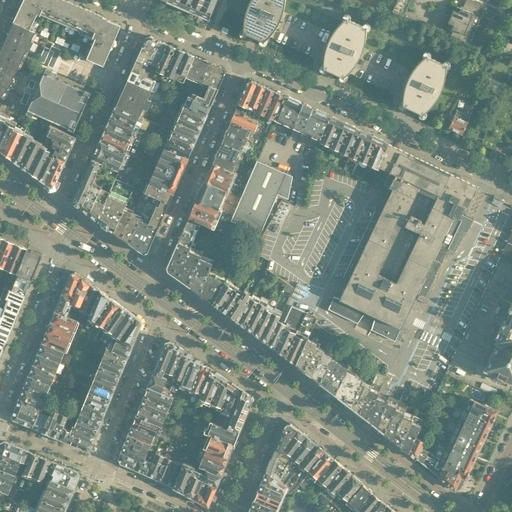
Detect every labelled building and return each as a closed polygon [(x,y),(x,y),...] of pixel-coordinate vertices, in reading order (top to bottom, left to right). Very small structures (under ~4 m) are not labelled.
[(104,66),(120,27),(121,25),(102,17),(103,16),(64,0),(23,0),(13,22),(30,29),(38,14),(40,15),(41,14),(93,36),(92,38),(95,39),(87,59),(104,66)] [(188,11),(193,0),(181,0),(179,6),(184,8),(184,9),(188,11)] [(199,14),(204,0),(193,0),(188,11),(193,13),(195,13),(199,14)] [(209,19),(217,0),(204,0),(199,14),(203,16),(204,18),(206,19),(208,18),(209,19)] [(282,15),(283,12),(284,9),(285,3),(285,1),(285,0),(250,0),(250,2),(248,5),(247,8),(246,11),(245,14),(245,15),(244,19),(244,21),(243,29),(243,33),(263,42),(268,38),(272,33),(273,31),(276,28),(277,26),(278,24),(280,21),(282,17),(282,15)] [(404,16),(410,0),(397,0),(392,11),(404,16)] [(465,0),(464,4),(479,10),(479,9),(481,5),(481,4),(472,0),(465,0)] [(472,26),(479,10),(464,4),(462,9),(457,7),(455,11),(453,10),(450,17),(472,26)] [(465,42),(472,26),(450,17),(448,23),(450,24),(448,28),(453,31),(451,36),(465,42)] [(362,52),(364,48),(364,45),(366,39),(366,38),(366,35),(366,32),(366,31),(366,27),(346,18),(338,27),(334,31),(333,34),(331,36),(330,38),(329,40),(328,43),(327,47),(325,50),(325,53),(325,54),(324,57),(323,65),(324,69),(343,78),(348,73),(352,69),(354,67),(356,64),(357,62),(359,60),(360,58),(361,56),(362,53),(362,52)] [(20,64),(35,32),(30,29),(13,22),(0,49),(0,82),(8,87),(9,86),(14,79),(13,78),(15,74),(20,64)] [(47,39),(49,33),(42,30),(40,36),(47,39)] [(511,42),(511,36),(507,35),(504,33),(502,39),(511,43),(511,42)] [(64,42),(65,40),(58,37),(55,42),(62,45),(64,42)] [(157,69),(167,44),(150,37),(146,38),(137,60),(148,64),(157,69)] [(78,52),(80,47),(73,44),(71,49),(78,52)] [(165,74),(177,48),(167,44),(157,69),(156,70),(165,74)] [(174,78),(186,52),(177,48),(165,74),(174,78)] [(183,82),(184,79),(195,56),(186,52),(174,78),(183,82)] [(201,82),(210,62),(195,56),(184,79),(194,83),(195,80),(201,82)] [(445,82),(445,78),(446,77),(446,71),(446,65),(427,56),(424,58),(422,59),(420,61),(418,64),(414,68),(413,71),(411,74),(409,77),(408,80),(406,83),(406,85),(405,87),(404,90),(404,91),(404,94),(403,98),(403,100),(403,102),(403,105),(423,115),(426,112),(428,110),(431,107),(433,104),(435,102),(437,99),(438,98),(440,94),(441,91),(442,89),(443,87),(444,84),(445,82)] [(143,75),(148,64),(137,60),(132,71),(143,75)] [(218,89),(226,72),(224,68),(210,62),(201,82),(208,85),(218,89)] [(86,102),(89,96),(90,96),(91,93),(85,90),(85,91),(78,88),(78,87),(76,87),(70,85),(70,84),(69,83),(68,84),(60,81),(61,79),(59,79),(59,80),(54,78),(56,74),(46,70),(26,115),(36,119),(38,115),(42,117),(41,118),(43,118),(51,121),(50,122),(52,122),(52,121),(59,124),(59,125),(61,126),(61,125),(68,128),(68,129),(74,131),(76,127),(75,127),(78,121),(79,121),(79,120),(78,120),(86,103),(87,102),(86,102)] [(150,90),(154,80),(143,75),(132,71),(128,80),(150,90)] [(151,100),(148,99),(151,90),(150,90),(128,80),(116,107),(139,117),(143,108),(147,110),(151,100)] [(248,107),(258,83),(251,80),(247,82),(238,103),(248,107)] [(8,87),(0,82),(0,94),(4,98),(11,88),(9,86),(8,87)] [(257,111),(266,87),(258,83),(248,107),(257,111)] [(211,106),(218,89),(208,85),(202,97),(194,94),(192,93),(190,96),(211,106)] [(266,115),(276,91),(266,87),(257,111),(266,115)] [(275,120),(284,95),(276,91),(266,115),(275,120)] [(211,106),(190,96),(188,95),(184,104),(207,114),(211,106)] [(283,123),(294,100),(294,99),(289,96),(287,96),(284,95),(275,120),(283,123)] [(0,130),(6,118),(8,115),(13,104),(4,98),(0,104),(0,130)] [(293,128),(303,104),(301,103),(300,101),(294,99),(294,100),(283,123),(293,128)] [(207,114),(184,104),(182,103),(178,112),(203,123),(207,114)] [(302,132),(312,108),(311,107),(310,106),(306,104),(304,104),(303,104),(293,128),(302,132)] [(258,122),(246,116),(244,115),(246,110),(237,106),(230,122),(250,130),(254,132),(258,122)] [(139,117),(116,107),(112,115),(140,128),(152,134),(156,124),(144,119),(139,117)] [(309,135),(320,111),(320,110),(316,109),(314,109),(312,108),(302,132),(309,135)] [(319,140),(330,116),(329,115),(328,114),(320,110),(320,111),(309,135),(319,140)] [(457,110),(448,127),(450,128),(462,134),(471,117),(457,110)] [(203,123),(178,112),(174,121),(200,132),(203,123)] [(140,128),(112,115),(108,124),(136,137),(148,142),(149,141),(152,134),(140,128)] [(329,146),(340,121),(336,119),(337,118),(332,115),(331,117),(330,116),(319,140),(320,140),(320,141),(329,146)] [(0,149),(2,151),(13,128),(16,122),(13,121),(6,118),(0,130),(0,149)] [(200,132),(174,121),(171,129),(196,140),(200,132)] [(339,150),(350,125),(350,124),(345,122),(345,123),(340,121),(329,146),(339,150)] [(246,141),(250,130),(230,122),(226,132),(246,141)] [(136,137),(108,124),(104,133),(132,146),(144,151),(148,142),(136,137)] [(349,154),(357,136),(360,130),(355,128),(356,126),(350,124),(350,125),(339,150),(349,154)] [(11,158),(23,134),(26,128),(21,126),(19,130),(13,128),(2,151),(11,158)] [(76,136),(72,135),(51,126),(47,135),(55,138),(72,146),(76,136)] [(262,148),(270,129),(266,128),(258,146),(262,148)] [(196,140),(171,129),(167,139),(170,140),(192,150),(196,140)] [(357,158),(365,140),(368,134),(360,130),(357,136),(349,154),(357,158)] [(242,151),(246,141),(226,132),(221,142),(242,151)] [(132,146),(104,133),(100,141),(128,154),(131,156),(140,159),(143,153),(144,151),(132,146)] [(21,165),(33,140),(33,138),(23,134),(11,158),(21,165)] [(367,162),(378,138),(378,137),(373,135),(372,136),(368,134),(365,140),(357,158),(367,162)] [(377,167),(387,143),(383,141),(384,140),(378,137),(378,138),(367,162),(377,167)] [(66,160),(72,146),(55,138),(53,143),(54,146),(57,147),(54,152),(58,154),(57,156),(66,160)] [(30,171),(41,147),(42,144),(33,140),(21,165),(30,171)] [(192,150),(170,140),(166,149),(188,158),(192,150)] [(131,156),(128,154),(100,141),(92,159),(114,169),(119,171),(124,173),(131,156)] [(143,153),(157,159),(155,163),(157,164),(145,192),(160,198),(169,203),(188,158),(166,149),(165,148),(149,141),(148,142),(144,151),(143,153)] [(237,161),(242,151),(221,142),(217,152),(237,161)] [(334,296),(328,309),(357,323),(364,313),(375,319),(371,329),(395,341),(401,328),(414,301),(417,293),(425,297),(448,249),(455,252),(473,220),(464,215),(461,214),(464,208),(464,207),(467,208),(477,186),(475,185),(461,179),(414,156),(399,148),(394,146),(387,143),(377,167),(384,170),(388,172),(388,171),(389,171),(389,172),(381,190),(382,194),(389,197),(385,206),(381,213),(375,210),(342,278),(346,280),(348,276),(351,277),(348,281),(340,299),(334,296)] [(38,177),(49,154),(50,151),(41,147),(30,171),(38,177)] [(53,168),(52,168),(57,156),(58,154),(54,152),(53,156),(49,154),(38,177),(46,183),(53,168)] [(233,171),(237,161),(217,152),(212,162),(233,171)] [(55,185),(66,160),(57,156),(52,168),(53,168),(46,183),(51,186),(55,185)] [(104,176),(114,169),(92,159),(85,175),(95,179),(97,176),(97,175),(98,173),(104,176)] [(260,234),(278,195),(288,199),(288,198),(292,176),(257,161),(230,221),(260,234)] [(238,173),(233,171),(212,162),(208,172),(234,183),(238,173)] [(128,203),(134,187),(131,186),(134,178),(124,173),(119,171),(110,192),(109,195),(98,220),(114,232),(125,206),(127,203),(128,203)] [(234,183),(208,172),(204,181),(229,191),(230,191),(234,183)] [(81,208),(92,184),(93,185),(94,182),(95,179),(85,175),(74,200),(75,204),(81,208)] [(229,191),(204,181),(201,189),(225,200),(229,191)] [(90,214),(101,188),(102,186),(94,182),(93,185),(92,184),(81,208),(90,214)] [(98,220),(109,195),(110,192),(101,188),(90,214),(98,220)] [(296,204),(306,206),(309,190),(299,188),(296,204)] [(225,200),(201,189),(197,199),(221,209),(225,200)] [(130,244),(142,216),(148,203),(156,207),(160,198),(145,192),(142,191),(134,210),(133,212),(122,238),(130,244)] [(158,228),(169,203),(160,198),(156,207),(149,223),(158,228)] [(221,209),(197,199),(193,208),(217,218),(221,209)] [(148,252),(158,228),(149,223),(156,207),(148,203),(142,216),(130,244),(144,253),(148,252)] [(122,238),(133,212),(134,210),(125,206),(114,232),(122,238)] [(219,219),(217,218),(193,208),(189,216),(215,227),(219,219)] [(178,278),(190,248),(191,246),(201,224),(188,219),(167,267),(168,271),(178,278)] [(220,231),(222,232),(219,238),(222,240),(225,233),(226,234),(230,225),(224,222),(220,231)] [(511,232),(499,258),(511,263),(511,232)] [(0,265),(5,267),(14,243),(3,239),(0,247),(0,265)] [(16,272),(26,248),(14,243),(5,267),(16,272)] [(26,296),(43,255),(26,248),(16,272),(11,284),(7,282),(5,287),(26,296)] [(189,286),(201,257),(203,253),(190,248),(178,278),(189,286)] [(200,294),(209,274),(214,262),(201,257),(189,286),(200,294)] [(81,306),(91,283),(75,272),(71,273),(63,293),(73,297),(71,302),(76,303),(81,306)] [(213,303),(226,282),(209,274),(200,294),(213,303)] [(222,310),(234,288),(236,286),(227,280),(226,282),(213,303),(222,310)] [(90,312),(100,290),(91,283),(81,306),(80,308),(90,312)] [(229,315),(243,295),(244,292),(236,286),(234,288),(222,310),(229,315)] [(26,296),(5,287),(1,296),(22,304),(26,296)] [(95,323),(112,299),(100,290),(90,312),(89,315),(81,337),(87,340),(95,323)] [(240,322),(253,296),(245,291),(244,292),(243,295),(229,315),(240,322)] [(75,305),(76,303),(71,302),(73,297),(63,293),(56,310),(68,316),(72,304),(75,305)] [(247,328),(261,298),(254,295),(253,296),(240,322),(247,328)] [(428,299),(419,295),(417,299),(426,304),(428,299)] [(0,305),(19,313),(22,304),(1,296),(0,298),(0,305)] [(254,333),(266,309),(268,305),(269,302),(261,298),(247,328),(254,333)] [(103,329),(120,305),(112,299),(95,323),(103,329)] [(0,315),(15,322),(19,313),(0,305),(0,315)] [(111,335),(129,311),(120,305),(103,329),(111,335)] [(261,338),(274,312),(276,308),(268,305),(266,309),(254,333),(261,338)] [(296,364),(307,339),(315,322),(317,318),(291,306),(283,324),(285,324),(275,348),(296,364)] [(511,307),(509,312),(508,312),(505,318),(506,319),(495,342),(497,342),(484,369),(511,382),(511,307)] [(269,343),(279,321),(283,311),(276,308),(274,312),(261,338),(269,343)] [(78,321),(78,320),(68,316),(56,310),(51,322),(72,330),(74,331),(78,321)] [(121,339),(137,317),(129,311),(111,335),(115,338),(110,342),(114,344),(115,342),(117,341),(120,342),(121,339)] [(0,325),(11,331),(15,322),(0,315),(0,325)] [(129,356),(141,323),(140,319),(137,317),(121,339),(120,342),(117,341),(115,342),(114,344),(110,342),(107,347),(129,356)] [(275,348),(285,324),(283,324),(281,322),(279,321),(269,343),(271,345),(275,348)] [(70,341),(74,331),(72,330),(51,322),(47,332),(70,341)] [(304,370),(315,346),(318,340),(314,337),(315,335),(328,341),(331,335),(323,329),(315,322),(307,339),(296,364),(304,370)] [(0,336),(8,339),(11,331),(0,325),(0,336)] [(65,352),(70,341),(47,332),(42,342),(65,351),(65,352)] [(60,363),(65,351),(42,342),(38,353),(60,363)] [(163,378),(175,348),(174,348),(175,346),(166,342),(161,354),(153,373),(163,378)] [(312,376),(323,352),(324,350),(318,348),(315,346),(304,370),(312,376)] [(129,356),(107,347),(106,349),(105,353),(103,356),(125,364),(129,356)] [(174,376),(184,350),(179,347),(178,348),(176,349),(175,348),(163,378),(172,381),(172,380),(174,376)] [(181,385),(192,360),(191,360),(193,356),(184,350),(174,376),(172,380),(172,381),(181,385)] [(319,382),(332,356),(323,352),(312,376),(319,382)] [(56,373),(60,363),(38,353),(33,364),(56,373)] [(125,364),(103,356),(100,364),(122,373),(125,364)] [(327,388),(340,360),(332,356),(319,382),(327,388)] [(335,394),(346,371),(347,368),(343,365),(345,361),(340,359),(340,360),(327,388),(335,394)] [(190,389),(201,364),(200,361),(197,360),(194,361),(192,360),(181,385),(179,389),(184,390),(185,388),(190,389)] [(199,397),(210,368),(205,366),(205,365),(201,363),(201,364),(190,389),(189,392),(199,397)] [(51,385),(56,373),(33,364),(29,376),(51,385)] [(122,373),(100,364),(97,370),(96,373),(118,382),(122,373)] [(342,400),(354,376),(354,375),(349,372),(352,367),(349,365),(347,368),(346,371),(335,394),(342,400)] [(209,405),(221,376),(216,372),(214,373),(210,371),(211,369),(210,368),(199,397),(196,403),(202,405),(203,403),(209,405)] [(350,406),(361,382),(362,380),(357,377),(359,373),(356,371),(354,375),(354,376),(342,400),(350,406)] [(118,382),(96,373),(93,381),(115,390),(118,382)] [(181,385),(172,381),(163,378),(153,373),(148,388),(165,395),(167,389),(178,393),(179,389),(181,385)] [(47,396),(51,385),(29,376),(24,386),(47,396)] [(220,413),(231,385),(227,383),(227,380),(221,376),(209,405),(216,408),(215,411),(220,413)] [(115,390),(93,381),(89,390),(111,399),(115,390)] [(358,412),(369,388),(370,386),(361,382),(350,406),(358,412)] [(233,412),(243,390),(232,383),(231,385),(220,413),(227,416),(225,420),(229,422),(233,412)] [(482,383),(479,389),(494,396),(497,390),(482,383)] [(42,407),(47,396),(24,386),(20,398),(41,406),(39,411),(41,411),(43,407),(42,407)] [(68,397),(72,388),(67,386),(63,395),(68,397)] [(173,398),(165,395),(148,388),(144,397),(166,406),(169,407),(173,398)] [(367,419),(376,398),(379,392),(369,388),(358,412),(367,419)] [(111,399),(89,390),(85,398),(108,408),(111,399)] [(246,417),(252,400),(251,396),(243,390),(233,412),(246,417)] [(392,439),(403,415),(413,394),(410,392),(406,400),(401,398),(396,407),(395,409),(384,432),(392,439)] [(169,407),(166,406),(144,397),(140,407),(162,416),(165,417),(169,407)] [(39,411),(41,406),(20,398),(16,408),(37,416),(37,414),(41,416),(43,413),(41,411),(39,411)] [(108,408),(85,398),(82,407),(104,417),(108,408)] [(374,424),(385,401),(381,400),(376,398),(367,419),(368,420),(374,424)] [(497,411),(474,400),(470,398),(464,410),(492,423),(497,411)] [(384,432),(395,409),(396,407),(385,401),(374,424),(384,432)] [(60,411),(51,407),(50,410),(48,415),(42,431),(50,435),(60,411)] [(104,417),(82,407),(78,415),(101,425),(104,417)] [(165,417),(162,416),(140,407),(136,416),(160,426),(165,417)] [(32,427),(37,416),(16,408),(12,416),(14,420),(32,427)] [(64,425),(66,420),(68,414),(62,412),(63,409),(61,408),(60,411),(50,435),(58,438),(64,425)] [(492,423),(464,410),(458,422),(486,435),(488,430),(489,431),(491,430),(492,426),(491,423),(492,423)] [(239,433),(246,417),(233,412),(229,422),(225,420),(223,426),(239,433)] [(42,431),(48,415),(43,413),(41,416),(37,414),(37,416),(32,427),(42,431)] [(101,425),(78,415),(75,424),(97,433),(101,425)] [(399,445),(411,421),(412,419),(403,415),(392,439),(399,445)] [(161,426),(160,426),(136,416),(132,426),(154,436),(157,437),(161,426)] [(408,452),(418,431),(423,420),(419,418),(416,424),(411,421),(399,445),(408,452)] [(235,444),(239,433),(223,426),(214,422),(212,429),(207,427),(205,432),(209,434),(235,444)] [(486,435),(458,422),(453,434),(480,446),(486,435)] [(97,433),(75,424),(73,423),(70,430),(70,432),(94,442),(97,433)] [(281,450),(283,449),(297,428),(290,423),(286,424),(276,446),(281,450)] [(94,442),(70,432),(70,430),(67,429),(67,427),(66,426),(64,425),(58,438),(87,450),(91,448),(94,442)] [(154,436),(132,426),(128,435),(150,444),(154,436)] [(291,456),(307,436),(297,428),(283,449),(291,456)] [(422,448),(425,442),(428,436),(418,431),(408,452),(417,460),(422,448)] [(229,457),(235,444),(209,434),(207,438),(210,439),(206,448),(229,457)] [(480,446),(453,434),(447,445),(475,458),(480,446)] [(147,453),(150,444),(128,435),(124,444),(147,453)] [(299,463),(316,444),(307,436),(291,456),(299,463)] [(0,458),(8,462),(15,446),(4,441),(1,443),(0,445),(0,458)] [(165,483),(174,460),(179,446),(171,443),(166,456),(156,479),(165,483)] [(147,453),(124,444),(121,452),(138,460),(143,462),(144,459),(147,453)] [(306,474),(325,452),(325,451),(316,444),(299,463),(297,466),(306,474)] [(475,458),(447,445),(442,457),(469,470),(472,469),(474,465),(473,463),(475,458)] [(25,462),(30,451),(15,446),(8,462),(16,465),(19,466),(21,461),(25,462)] [(270,474),(277,455),(278,456),(281,450),(276,446),(266,471),(270,474)] [(229,457),(206,448),(205,452),(201,451),(199,455),(226,466),(229,457)] [(469,470),(442,457),(422,448),(417,460),(439,478),(454,489),(460,488),(464,478),(465,478),(469,470)] [(31,478),(41,456),(30,451),(25,462),(26,463),(22,474),(31,478)] [(156,479),(166,456),(157,451),(152,462),(147,475),(156,479)] [(135,469),(138,460),(121,452),(118,459),(120,463),(135,469)] [(315,482),(317,479),(334,460),(325,452),(306,474),(315,482)] [(226,466),(199,455),(197,459),(201,460),(199,465),(207,468),(222,474),(226,466)] [(48,471),(52,461),(41,456),(31,478),(41,482),(46,470),(48,471)] [(19,466),(16,465),(8,462),(0,458),(0,469),(15,476),(19,466)] [(147,475),(152,462),(144,459),(143,462),(138,460),(135,469),(147,475)] [(327,487),(344,467),(334,459),(334,460),(317,479),(326,487),(327,487)] [(174,487),(183,464),(174,460),(165,483),(174,487)] [(60,482),(66,466),(52,461),(48,471),(53,474),(51,478),(60,482)] [(184,492),(194,467),(195,466),(184,461),(183,464),(174,487),(184,492)] [(74,488),(79,475),(77,471),(66,466),(60,482),(74,488)] [(194,498),(202,479),(206,472),(194,467),(184,492),(194,498)] [(338,492),(353,475),(344,467),(327,487),(326,487),(321,493),(325,497),(324,498),(329,502),(330,501),(336,495),(338,492)] [(217,485),(222,474),(207,468),(206,472),(202,479),(217,485)] [(15,476),(0,469),(0,479),(11,484),(15,476)] [(286,486),(284,484),(273,476),(270,474),(266,471),(262,481),(284,491),(293,495),(295,492),(294,491),(286,486)] [(340,510),(348,501),(363,484),(353,475),(338,492),(336,495),(330,501),(340,510)] [(74,488),(60,482),(51,478),(50,478),(46,487),(70,498),(74,488)] [(11,484),(0,479),(0,490),(0,491),(7,493),(11,484)] [(209,507),(217,485),(202,479),(194,498),(209,507)] [(282,496),(284,491),(262,481),(258,490),(281,500),(285,501),(287,498),(282,496)] [(358,509),(372,492),(363,484),(348,501),(358,509)] [(65,508),(70,498),(46,487),(42,498),(65,508)] [(281,500),(258,490),(254,499),(277,509),(279,503),(281,500)] [(361,511),(370,511),(380,500),(372,492),(358,509),(361,511)] [(45,511),(37,509),(20,502),(15,500),(15,498),(10,496),(5,506),(16,510),(15,511),(45,511)] [(45,511),(63,511),(65,508),(42,498),(37,509),(45,511)] [(275,511),(277,509),(254,499),(251,508),(261,511),(275,511)] [(382,511),(386,504),(380,500),(370,511),(382,511)]
